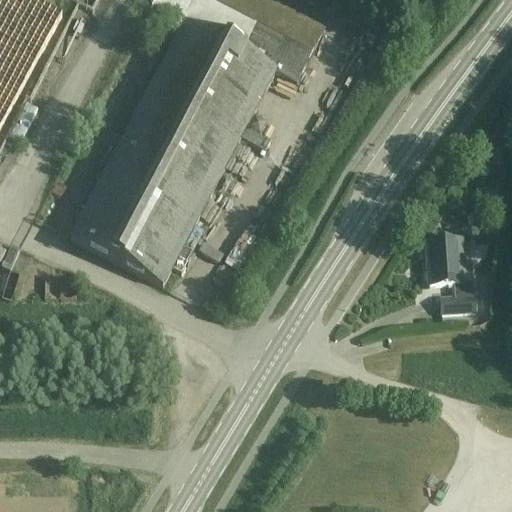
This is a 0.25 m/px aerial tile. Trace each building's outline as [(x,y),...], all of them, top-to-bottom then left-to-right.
[(70,243),(162,292),(247,130),(253,119),(275,77),(296,89),(324,35),(257,0),(157,0),(151,13),(183,29),(70,243)] [(342,77),(331,96),(344,104),(355,85),(342,77)] [(253,119),(247,130),(260,137),(266,125),(253,119)] [(433,209),(424,222),(435,229),(444,216),(433,209)] [(433,246),(425,246),(427,272),(428,290),(453,289),(454,302),(439,303),(441,319),(460,318),(465,318),(475,317),(474,302),(472,269),(466,269),(464,244),(453,244),(441,245),(433,246)]
